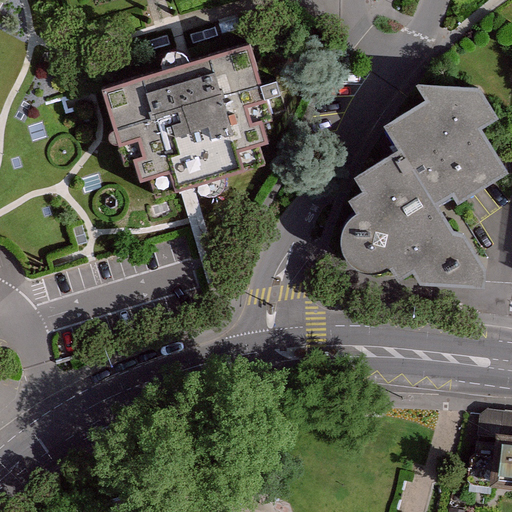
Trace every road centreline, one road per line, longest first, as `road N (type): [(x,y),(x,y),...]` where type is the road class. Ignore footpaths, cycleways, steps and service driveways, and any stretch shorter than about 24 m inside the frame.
road 1 (residential): [(264,356),(287,247),(363,104),(401,58)]
road 2 (primary): [(0,476),(94,411),(147,387),(264,356)]
road 3 (primary): [(264,356),(382,351),(511,366)]
